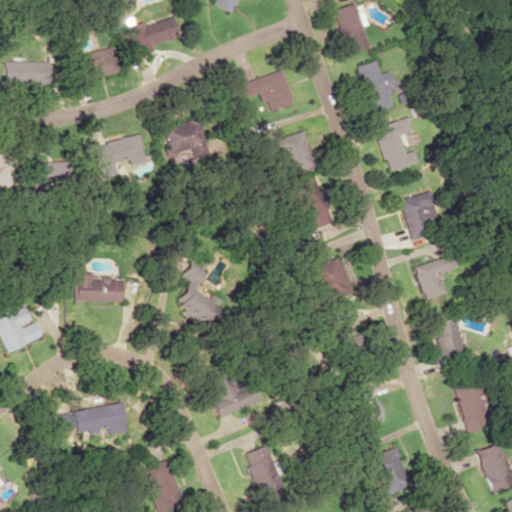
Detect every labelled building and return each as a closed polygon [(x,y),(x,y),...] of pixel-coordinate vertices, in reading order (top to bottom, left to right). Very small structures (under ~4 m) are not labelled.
[(226,11),(230,0),(210,0),(209,3),(226,11)] [(330,7),(343,53),(363,47),(350,1),(330,7)] [(141,24),(140,20),(123,25),(132,56),(150,50),(148,43),(175,35),(169,15),(141,24)] [(79,61),(71,62),(74,80),(115,74),(111,47),(78,51),(79,61)] [(384,69),(375,72),(370,58),(350,65),(367,112),(389,104),(382,87),(389,84),(384,69)] [(0,60),(0,77),(0,81),(45,82),(45,61),(0,60)] [(242,96),(256,92),(259,101),(263,100),(266,109),(288,103),(278,69),(238,81),(242,96)] [(383,170),(412,162),(408,149),(400,152),(394,133),(406,130),(401,116),(370,125),(383,170)] [(195,148),(190,119),(161,125),(166,153),(195,148)] [(284,174),(311,165),(300,129),(259,141),(263,155),(277,151),(284,174)] [(91,143),(98,178),(116,174),(113,163),(126,160),(127,164),(142,161),(136,134),(91,143)] [(0,185),(6,187),(11,152),(0,150),(0,185)] [(66,160),(29,161),(30,184),(66,183),(66,160)] [(294,196),(304,228),(325,221),(311,176),(284,185),(288,198),(294,196)] [(405,238),(435,229),(423,190),(393,198),(405,238)] [(451,267),(447,253),(409,264),(419,298),(440,292),(434,272),(451,267)] [(213,299),(203,293),(201,296),(187,288),(199,270),(183,260),(174,274),(184,280),(169,305),(198,323),(213,299)] [(68,299),(116,301),(117,279),(106,279),(106,275),(96,275),(96,279),(87,279),(87,273),(69,272),(68,299)] [(37,336),(30,319),(26,320),(20,305),(5,311),(1,303),(0,303),(0,349),(1,351),(37,336)] [(340,333),(341,317),(330,316),(327,352),(356,354),(358,334),(340,333)] [(436,355),(458,349),(448,316),(427,322),(436,355)] [(214,416),(256,399),(247,378),(239,381),(237,375),(231,377),(228,368),(207,376),(215,396),(207,400),(214,416)] [(447,382),(462,431),(485,424),(470,375),(447,382)] [(362,404),(356,385),(343,389),(355,425),(379,418),(374,400),(362,404)] [(121,429),(117,402),(67,409),(71,436),(121,429)] [(50,413),(53,433),(67,430),(64,411),(50,413)] [(471,450),(487,492),(509,483),(493,441),(471,450)] [(238,452),(253,488),(260,485),(264,495),(277,490),(259,444),(238,452)] [(382,494),(407,484),(392,446),(367,456),(382,494)] [(162,458),(142,466),(144,473),(136,476),(144,495),(145,494),(152,511),(157,511),(180,503),(162,458)] [(420,511),(416,501),(396,508),(397,511),(420,511)]
